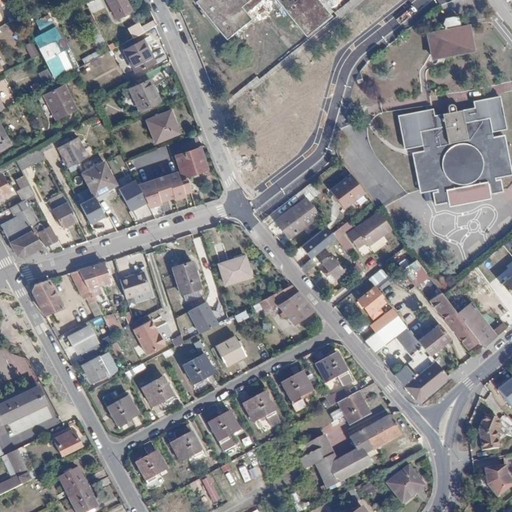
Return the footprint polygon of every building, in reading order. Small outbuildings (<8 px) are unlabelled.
[(100,0),(91,0),(87,2),(92,12),(104,6),(100,0)] [(126,0),(108,0),(118,18),(132,11),(126,0)] [(197,0),(194,3),(224,40),(250,19),(240,5),(246,0),(197,0)] [(316,0),(276,0),(304,34),(328,14),(316,0)] [(458,14),(446,16),(440,31),(425,34),(429,59),(468,51),(474,43),(471,22),(459,24),(458,14)] [(100,27),(94,17),(85,22),(91,32),(100,27)] [(77,70),(50,19),(39,26),(45,38),(36,43),(55,81),(77,70)] [(129,28),(134,38),(157,26),(155,20),(141,27),(139,23),(129,28)] [(157,62),(145,39),(125,49),(136,72),(157,62)] [(34,41),(26,46),(32,58),(41,53),(34,41)] [(152,80),(131,88),(140,110),(161,102),(152,80)] [(78,120),(66,96),(47,105),(59,130),(78,120)] [(449,115),(441,116),(435,118),(434,110),(398,118),(405,151),(423,148),(424,153),(413,155),(421,196),(437,193),(437,194),(432,195),(435,208),(448,204),(450,209),(491,202),(491,197),(505,194),(502,183),(497,183),(496,181),(511,178),(511,169),(506,136),(494,139),(493,134),(507,131),(501,98),(473,103),(474,110),(458,114),(457,108),(455,106),(452,106),(449,107),(448,110),(449,115)] [(287,117),(296,137),(311,131),(306,118),(316,113),(313,107),(287,117)] [(168,114),(146,124),(155,146),(180,135),(176,127),(174,128),(168,114)] [(0,125),(0,151),(11,145),(0,125)] [(75,137),(56,147),(68,170),(87,160),(75,137)] [(253,175),(270,161),(257,146),(240,161),(253,175)] [(136,184),(176,172),(169,147),(128,159),(136,184)] [(41,150),(17,160),(21,170),(45,159),(41,150)] [(198,150),(174,158),(181,179),(205,171),(198,150)] [(104,164),(81,176),(93,198),(115,186),(104,164)] [(325,191),(341,210),(362,193),(346,174),(325,191)] [(166,179),(174,201),(175,203),(186,200),(185,197),(191,195),(188,183),(181,185),(178,176),(166,179)] [(0,178),(0,177),(0,197),(8,194),(0,178)] [(31,194),(22,178),(14,182),(18,191),(14,193),(18,200),(31,194)] [(153,183),(161,205),(174,201),(166,179),(153,183)] [(137,188),(135,183),(119,192),(131,214),(146,206),(137,188)] [(149,212),(162,208),(161,205),(153,183),(137,188),(146,206),(149,212)] [(75,221),(62,196),(45,205),(59,230),(75,221)] [(303,199),(276,220),(288,234),(314,213),(303,199)] [(381,210),(349,234),(358,247),(367,241),(369,245),(394,228),(381,210)] [(17,223),(3,230),(15,256),(21,258),(33,252),(34,254),(41,250),(21,212),(14,216),(17,223)] [(349,221),(335,233),(340,239),(345,235),(343,233),(353,225),(349,221)] [(46,225),(36,232),(44,248),(53,243),(57,252),(61,250),(56,240),(54,241),(46,225)] [(504,245),(492,254),(497,260),(509,251),(504,245)] [(332,255),(319,266),(332,281),(345,270),(332,255)] [(242,257),(216,266),(223,287),(249,279),(242,257)] [(310,260),(299,268),(305,275),(316,267),(310,260)] [(190,261),(171,268),(179,294),(199,288),(190,261)] [(109,282),(103,263),(79,271),(88,288),(109,282)] [(464,276),(475,288),(489,276),(478,264),(464,276)] [(382,268),(370,277),(376,285),(388,276),(382,268)] [(88,288),(79,271),(70,274),(83,298),(86,297),(89,303),(95,300),(88,288)] [(143,271),(119,279),(125,297),(149,290),(143,271)] [(426,272),(413,282),(424,297),(438,287),(426,272)] [(511,275),(503,283),(511,295),(511,275)] [(62,307),(48,281),(35,285),(32,292),(44,315),(62,307)] [(292,284),(258,302),(264,309),(276,304),(293,323),(313,310),(292,284)] [(376,288),(361,298),(376,317),(384,311),(381,306),(387,302),(376,288)] [(199,291),(187,292),(187,300),(200,299),(199,291)] [(442,293),(432,300),(468,350),(479,342),(462,319),(458,314),(442,293)] [(462,319),(476,308),(472,304),(458,314),(462,319)] [(206,305),(188,314),(200,335),(217,326),(206,305)] [(479,342),(483,347),(497,337),(494,332),(476,308),(462,319),(479,342)] [(102,317),(110,334),(120,329),(112,312),(102,317)] [(419,340),(399,314),(363,341),(375,355),(403,334),(419,357),(394,376),(403,387),(435,361),(431,355),(419,340)] [(150,319),(132,329),(145,353),(163,344),(150,319)] [(494,332),(497,337),(511,325),(510,320),(494,332)] [(440,324),(419,340),(431,355),(452,339),(440,324)] [(87,327),(68,337),(76,352),(95,342),(87,327)] [(179,336),(171,340),(173,346),(182,342),(179,336)] [(234,336),(215,346),(225,364),(244,354),(234,336)] [(201,353),(179,365),(192,386),(201,381),(200,379),(211,372),(201,353)] [(350,382),(334,353),(313,365),(324,383),(336,377),(341,387),(350,382)] [(96,357),(81,364),(90,381),(104,374),(96,357)] [(435,361),(403,387),(413,399),(419,399),(447,377),(435,361)] [(301,371),(282,382),(294,404),(305,397),(304,394),(311,390),(301,371)] [(160,375),(140,386),(150,405),(159,400),(160,403),(172,396),(160,375)] [(511,410),(511,381),(498,393),(511,411),(511,410)] [(37,382),(0,400),(0,427),(48,404),(37,382)] [(343,389),(329,396),(333,404),(337,402),(347,396),(343,389)] [(266,391),(245,402),(255,421),(266,415),(267,417),(277,412),(266,391)] [(347,396),(337,402),(349,424),(369,414),(357,391),(347,396)] [(127,393),(106,404),(118,426),(127,421),(126,418),(138,412),(127,393)] [(231,409),(208,421),(219,443),(232,437),(230,434),(241,428),(231,409)] [(328,415),(332,423),(340,419),(336,411),(328,415)] [(364,454),(400,433),(389,414),(360,430),(362,435),(355,438),(364,454)] [(500,451),(498,433),(502,423),(486,417),(480,432),(483,454),(500,451)] [(191,431),(169,442),(180,461),(191,456),(192,458),(203,452),(191,431)] [(70,432),(52,441),(61,458),(80,448),(70,432)] [(299,451),(303,458),(298,460),(302,468),(313,463),(309,455),(326,446),(322,439),(299,451)] [(156,449),(134,461),(146,483),(158,477),(156,474),(167,468),(156,449)] [(18,452),(7,457),(15,473),(0,480),(0,498),(33,482),(18,452)] [(426,474),(408,458),(389,480),(407,496),(426,474)] [(68,496),(87,486),(77,467),(58,477),(68,496)] [(237,469),(242,483),(248,480),(243,467),(237,469)] [(511,490),(511,483),(509,480),(507,470),(486,473),(488,489),(498,501),(511,490)] [(191,484),(202,506),(217,498),(206,476),(191,484)] [(87,486),(68,496),(76,511),(82,511),(96,505),(87,486)] [(367,511),(360,503),(348,511),(367,511)]
